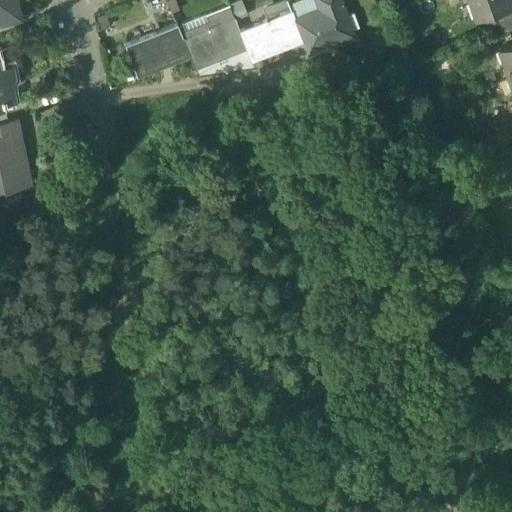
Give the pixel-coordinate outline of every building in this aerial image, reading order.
[(0,0),(0,16),(17,13),(14,0),(0,0)] [(315,0),(318,7),(294,17),(302,39),(307,50),(340,37),(341,39),(352,34),(338,0),(315,0)] [(511,0),(471,0),(477,16),(476,16),(477,18),(495,12),(511,5),(511,0)] [(511,5),(495,12),(502,33),(511,29),(511,5)] [(291,9),(239,29),(245,47),(250,59),(302,39),(294,17),(291,9)] [(233,16),(181,36),(188,54),(194,67),(245,47),(239,29),(233,16)] [(176,24),(125,44),(137,74),(188,54),(181,36),(176,24)] [(511,41),(499,46),(500,48),(501,47),(511,78),(511,41)] [(0,104),(3,104),(2,100),(15,98),(14,91),(9,88),(7,80),(11,79),(14,73),(11,60),(0,62),(0,104)] [(5,116),(0,117),(0,129),(15,126),(13,117),(14,116),(14,114),(5,116)] [(0,129),(0,186),(28,181),(16,126),(0,129)]
